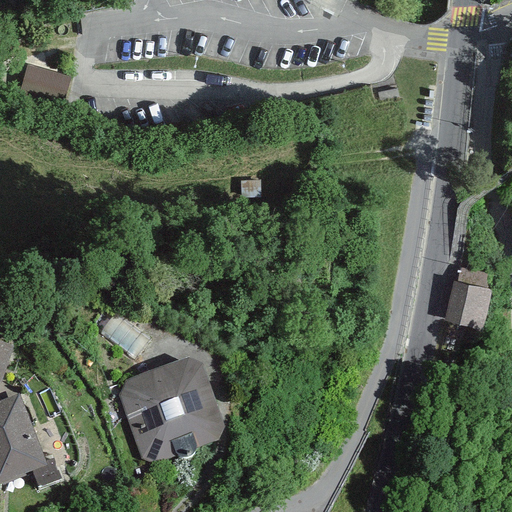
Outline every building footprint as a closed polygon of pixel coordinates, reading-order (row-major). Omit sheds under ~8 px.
[(68,92),(74,70),(31,58),(25,80),(68,92)] [(458,267),(458,279),(486,281),(486,268),(458,267)] [(486,288),(453,278),(442,317),(475,326),(486,288)] [(10,349),(0,346),(0,381),(2,382),(10,349)] [(189,360),(113,389),(142,465),(218,437),(189,360)] [(16,399),(0,404),(0,481),(41,467),(16,399)]
